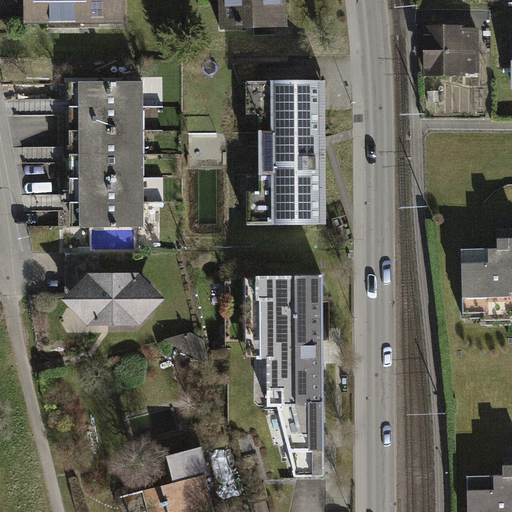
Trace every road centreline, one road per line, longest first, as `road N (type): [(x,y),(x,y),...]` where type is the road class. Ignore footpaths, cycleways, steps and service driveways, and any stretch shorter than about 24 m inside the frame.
road 1 (secondary): [(382,511),(374,0)]
road 2 (residential): [(0,236),(65,511)]
